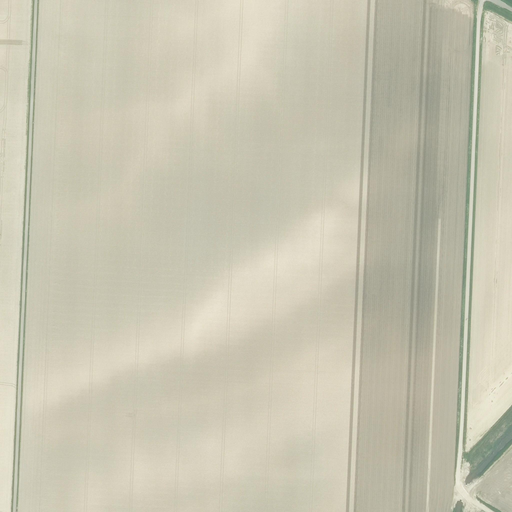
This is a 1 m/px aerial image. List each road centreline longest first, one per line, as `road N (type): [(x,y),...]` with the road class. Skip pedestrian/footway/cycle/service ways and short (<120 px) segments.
road 1 (unclassified): [(489,511),(457,479),(482,0)]
road 2 (unclassified): [(14,511),(35,0)]
